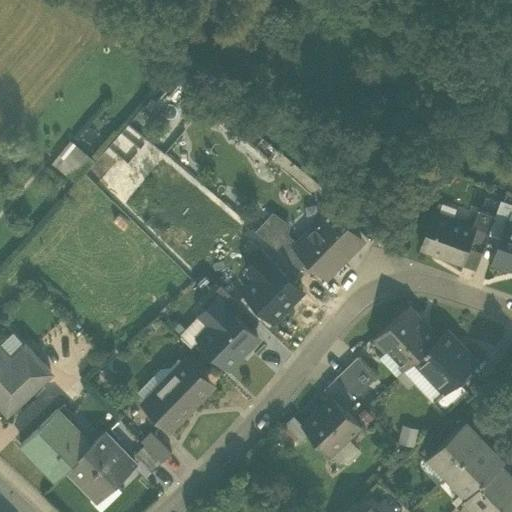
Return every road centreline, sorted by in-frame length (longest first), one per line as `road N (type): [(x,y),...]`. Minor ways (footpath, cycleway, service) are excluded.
road 1 (residential): [(511,315),(449,289),(370,279),(262,423),(169,511)]
road 2 (track): [(370,279),(375,249),(511,43)]
